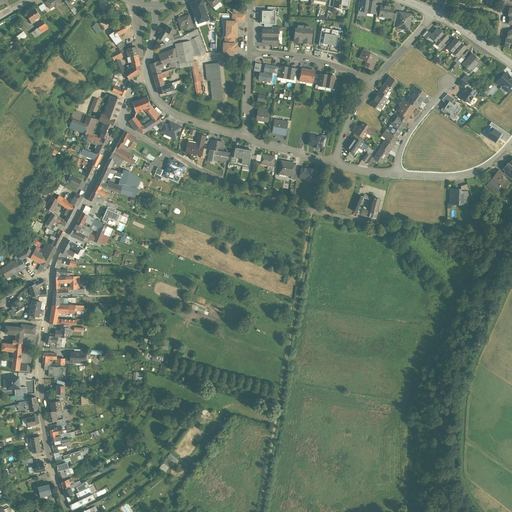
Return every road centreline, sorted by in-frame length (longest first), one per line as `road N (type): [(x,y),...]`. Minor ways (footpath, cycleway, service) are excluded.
road 1 (track): [(314,213),(262,511)]
road 2 (residential): [(50,267),(39,355),(42,419),(49,466),(69,511)]
road 3 (track): [(483,511),(462,485),(465,391),(511,281)]
road 4 (residential): [(143,78),(131,87),(121,126),(50,267)]
road 5 (track): [(96,0),(0,126)]
road 6 (residential): [(372,82),(318,62),(249,52)]
road 7 (residential): [(247,140),(168,112),(143,78)]
road 8 (residential): [(511,142),(472,173),(396,174)]
road 9 (track): [(511,227),(499,239),(393,232)]
